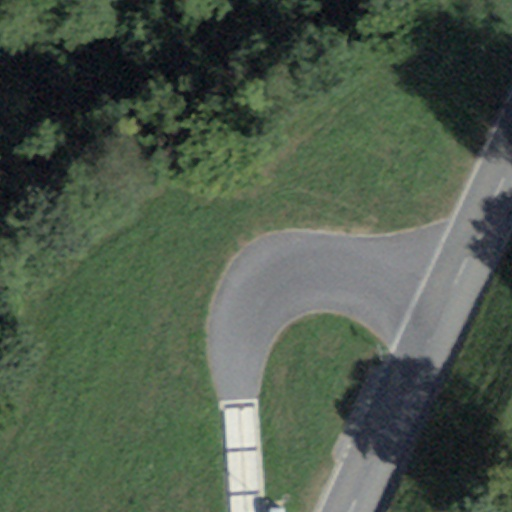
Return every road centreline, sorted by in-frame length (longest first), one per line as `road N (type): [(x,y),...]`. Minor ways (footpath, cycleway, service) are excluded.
road 1 (secondary): [(511,166),(352,511)]
road 2 (track): [(0,73),(129,0)]
